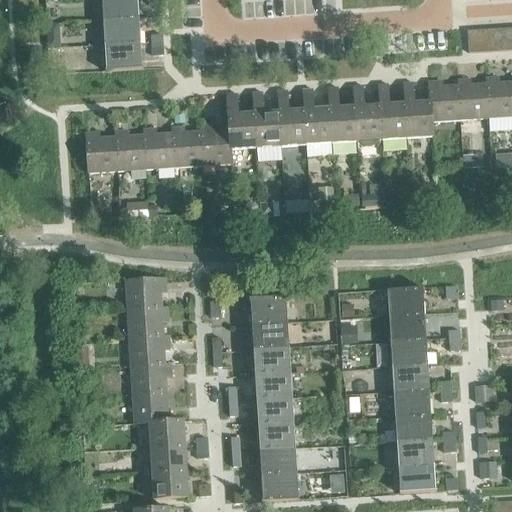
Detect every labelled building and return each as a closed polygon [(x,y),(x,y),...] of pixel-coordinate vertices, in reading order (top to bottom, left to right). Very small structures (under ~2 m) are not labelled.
[(100,0),(102,21),(137,19),(136,0),(100,0)] [(102,21),(104,46),(139,44),(137,19),(102,21)] [(511,29),(501,30),(502,52),(511,51),(511,29)] [(501,30),(489,31),(491,53),(502,52),(501,30)] [(478,31),(466,32),(467,54),(479,54),(478,31)] [(489,31),(478,31),(479,54),(491,53),(489,31)] [(150,36),(150,47),(161,46),(160,36),(150,36)] [(139,44),(104,46),(105,71),(104,71),(105,73),(141,71),(141,69),(140,69),(139,44)] [(161,46),(150,47),(151,57),(162,57),(161,46)] [(484,80),(485,85),(487,120),(511,118),(511,83),(498,84),(497,79),(484,80)] [(456,82),(456,87),(459,122),(487,120),(485,85),(469,86),(469,81),(456,82)] [(427,83),(428,104),(429,104),(430,124),(431,124),(459,122),(456,87),(441,88),(441,83),(427,83)] [(401,85),(403,105),(405,140),(430,139),(432,139),(431,124),(430,124),(429,104),(428,104),(413,105),(412,84),(401,85)] [(376,86),(378,107),(380,142),(405,140),(403,105),(388,106),(386,86),(376,86)] [(351,88),(353,108),(355,143),(380,142),(378,107),(363,108),(361,87),(351,88)] [(326,89),(328,110),(330,145),(355,143),(353,108),(337,109),(336,89),(326,89)] [(301,91),(302,112),(303,111),(305,147),(330,145),(328,110),(312,111),(311,90),(301,91)] [(276,93),(277,113),(278,113),(280,148),(305,147),(303,111),(302,112),(287,112),(286,92),(276,93)] [(251,94),(252,115),(255,150),(280,148),(278,113),(277,113),(262,114),(261,94),(251,94)] [(225,96),(227,131),(228,131),(229,151),(230,151),(255,150),(252,115),(237,116),(236,95),(225,96)] [(183,116),(173,116),(173,125),(183,125),(183,116)] [(198,127),(199,133),(201,168),(229,166),(229,167),(231,167),(230,151),(229,151),(228,131),(227,131),(212,132),(211,127),(198,127)] [(170,129),(170,134),(171,134),(173,170),(201,168),(199,133),(183,134),(183,129),(170,129)] [(142,131),(142,136),(145,171),(173,170),(171,134),(170,134),(155,135),(155,130),(142,131)] [(113,133),(114,138),(116,173),(145,171),(142,136),(127,137),(126,132),(113,133)] [(114,138),(98,139),(98,134),(86,135),(85,134),(84,134),(87,176),(88,176),(88,175),(116,173),(114,138)] [(511,155),(495,156),(495,169),(511,167),(511,155)] [(472,157),(462,157),(463,170),(473,169),(472,157)] [(357,196),(346,196),(346,210),(358,209),(357,196)] [(382,196),(361,197),(361,212),(383,211),(382,196)] [(218,201),(205,201),(205,213),(218,213),(218,201)] [(308,201),(299,202),(300,215),(309,214),(308,201)] [(333,201),(318,202),(318,212),(333,211),(333,201)] [(244,207),(244,212),(248,216),(253,216),(257,213),(257,207),(253,203),(248,203),(244,207)] [(147,204),(126,204),(126,219),(147,219),(147,204)] [(265,205),(259,205),(259,219),(272,218),(272,211),(265,205)] [(157,207),(148,207),(148,219),(157,218),(157,207)] [(124,283),(125,312),(161,309),(160,294),(165,293),(164,281),(165,281),(164,280),(123,282),(123,283),(124,283)] [(445,289),(445,301),(456,300),(455,288),(445,289)] [(386,294),(388,319),(423,316),(422,291),(423,291),(423,290),(386,292),(386,294)] [(249,302),(250,327),(286,325),(284,300),(285,300),(285,299),(248,301),(248,302),(249,302)] [(502,302),(490,302),(490,313),(502,312),(502,302)] [(209,303),(210,319),(218,319),(217,303),(209,303)] [(353,306),(341,306),(341,320),(353,319),(353,306)] [(125,312),(127,340),(162,338),(162,337),(161,322),(166,322),(166,309),(161,309),(125,312)] [(388,319),(389,344),(425,341),(423,316),(388,319)] [(250,327),(252,352),(287,350),(286,325),(250,327)] [(356,327),(340,328),(341,347),(357,346),(356,327)] [(447,333),(448,343),(459,343),(458,332),(447,333)] [(127,340),(129,368),(164,366),(163,350),(168,350),(167,337),(162,337),(162,338),(127,340)] [(211,340),(212,355),(220,354),(219,339),(211,340)] [(389,344),(391,369),(426,367),(425,341),(389,344)] [(459,343),(448,343),(449,354),(459,353),(459,343)] [(252,352),(253,377),(289,375),(287,350),(252,352)] [(220,354),(212,355),(213,369),(221,369),(220,354)] [(88,359),(76,359),(77,370),(88,370),(88,359)] [(356,362),(341,362),(341,372),(356,371),(356,362)] [(129,368),(130,397),(166,394),(165,379),(170,378),(169,366),(164,366),(129,368)] [(391,369),(393,394),(428,392),(426,367),(391,369)] [(253,377),(255,402),(290,400),(289,375),(253,377)] [(438,384),(439,394),(450,393),(449,383),(438,384)] [(491,403),(490,387),(482,388),(483,404),(491,403)] [(226,389),(227,404),(235,404),(234,389),(226,389)] [(393,394),(394,419),(429,417),(428,392),(393,394)] [(450,393),(439,394),(440,404),(450,404),(450,393)] [(132,426),(147,425),(147,424),(167,423),(166,407),(172,407),(171,394),(166,394),(130,397),(132,425),(132,426)] [(358,399),(348,399),(349,414),(359,414),(358,399)] [(255,402),(256,428),(292,425),(290,400),(255,402)] [(235,404),(227,404),(228,419),(236,418),(235,404)] [(475,414),(476,430),(484,430),(483,414),(475,414)] [(394,419),(396,444),(431,442),(429,417),(394,419)] [(147,424),(147,425),(148,450),(184,448),(182,423),(183,423),(183,422),(167,423),(147,424)] [(256,428),(258,453),(293,450),(292,425),(256,428)] [(442,434),(442,444),(453,444),(452,433),(442,434)] [(195,440),(195,450),(206,450),(205,439),(195,440)] [(229,440),(230,454),(238,454),(237,439),(229,440)] [(477,439),(478,455),(486,455),(485,439),(477,439)] [(396,444),(397,469),(433,467),(431,442),(396,444)] [(453,444),(442,444),(443,455),(454,454),(453,444)] [(148,450),(150,475),(185,473),(184,448),(148,450)] [(206,450),(195,450),(196,461),(207,460),(206,450)] [(258,453),(259,478),(295,476),(293,450),(258,453)] [(238,454),(230,454),(231,469),(239,468),(238,454)] [(478,464),(479,481),(487,480),(486,464),(478,464)] [(433,467),(397,469),(399,494),(398,494),(398,496),(435,493),(435,492),(434,492),(433,467)] [(185,473),(150,475),(151,500),(151,502),(188,499),(188,498),(187,498),(185,473)] [(295,476),(259,478),(261,503),(260,503),(260,504),(297,502),(297,501),(296,501),(295,476)] [(445,480),(445,493),(456,492),(455,480),(445,480)] [(197,486),(198,499),(209,498),(208,485),(197,486)] [(241,505),(240,489),(232,490),(233,506),(241,505)] [(507,511),(507,503),(495,504),(495,511),(507,511)]
